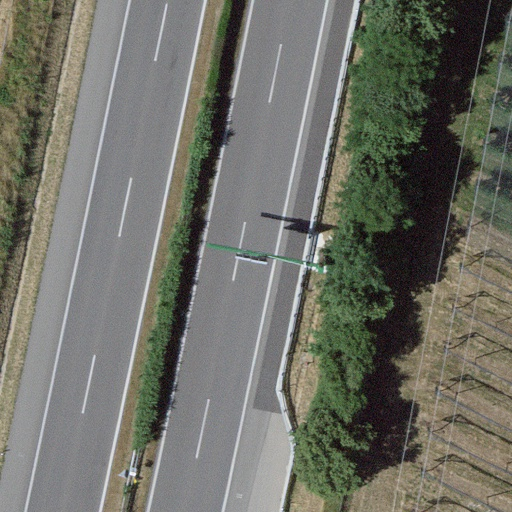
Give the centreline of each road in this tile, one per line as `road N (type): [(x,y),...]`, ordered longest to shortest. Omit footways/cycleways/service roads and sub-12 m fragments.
road 1 (motorway): [(169,0),(63,511)]
road 2 (motorway): [(186,511),(291,0)]
